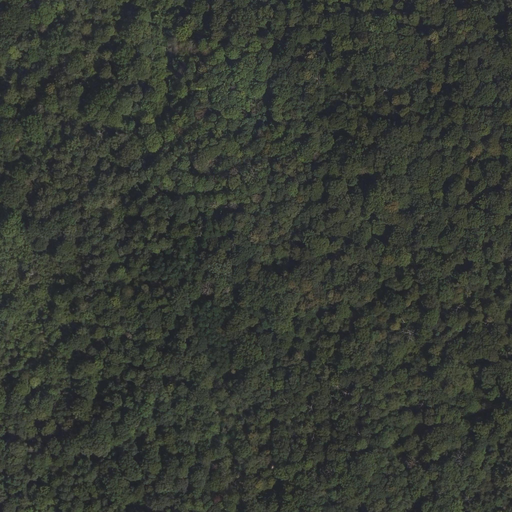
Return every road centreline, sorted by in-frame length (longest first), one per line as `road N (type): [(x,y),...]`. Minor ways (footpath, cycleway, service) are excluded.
road 1 (track): [(272,471),(511,400)]
road 2 (track): [(267,41),(511,3)]
road 3 (track): [(130,0),(167,23),(267,41)]
